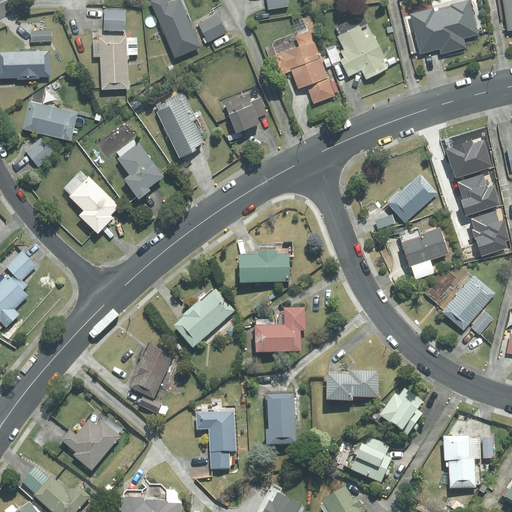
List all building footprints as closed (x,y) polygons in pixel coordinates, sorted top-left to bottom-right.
[(168,0),(153,0),(177,57),(203,46),(182,0),(179,0),(170,4),(168,0)] [(289,0),(268,0),(270,9),(291,5),(289,0)] [(471,0),(412,15),(422,54),(441,49),(443,54),(468,47),(466,38),(481,35),(471,0)] [(128,10),(106,9),(105,30),(127,31),(128,10)] [(218,13),(199,24),(210,42),(229,32),(218,13)] [(292,21),(297,34),(311,29),(313,28),(308,15),(292,21)] [(368,37),(361,25),(339,36),(345,49),(342,50),(346,57),(342,59),(351,76),(363,70),(368,79),(390,68),(385,59),(387,57),(375,33),(368,37)] [(54,30),(32,30),(33,42),(54,41),(54,30)] [(337,95),(312,30),(297,36),(301,46),(277,55),(284,74),(293,70),(300,88),(308,85),(315,103),(337,95)] [(102,38),(95,39),(96,57),(102,56),(104,89),(131,88),(130,59),(131,59),(131,55),(140,54),(139,37),(129,37),(129,35),(102,36),(102,38)] [(52,50),(0,51),(0,54),(1,78),(19,77),(19,79),(42,79),(42,77),(53,76),(52,50)] [(200,119),(185,91),(158,105),(161,110),(159,111),(183,157),(201,148),(199,145),(208,141),(197,120),(200,119)] [(250,95),(227,104),(238,132),(264,122),(261,116),(269,113),(262,97),(253,101),(250,95)] [(80,112),(32,101),(25,128),(73,140),(80,112)] [(57,153),(43,137),(27,150),(40,167),(57,153)] [(473,145),(471,141),(444,150),(450,169),(452,168),(457,180),(493,168),(484,142),(473,145)] [(167,175),(141,142),(120,158),(132,174),(126,178),(142,198),(154,189),(152,186),(167,175)] [(78,169),(67,154),(33,178),(44,194),(78,169)] [(48,200),(62,217),(97,188),(82,171),(48,200)] [(440,191),(422,172),(390,201),(408,220),(440,191)] [(483,174),(458,182),(463,198),(460,199),(465,218),(501,207),(495,188),(488,190),(483,174)] [(116,206),(102,189),(74,218),(86,234),(116,206)] [(496,211),(472,218),(476,230),(473,231),(481,258),(509,249),(507,241),(510,240),(503,220),(499,221),(496,211)] [(396,223),(393,213),(376,219),(380,229),(396,223)] [(452,240),(435,216),(401,240),(424,275),(442,263),(434,252),(452,240)] [(0,317),(9,327),(22,313),(17,309),(31,294),(26,289),(30,285),(24,280),(39,265),(24,250),(8,266),(16,274),(13,277),(10,273),(0,283),(0,317)] [(256,256),(241,256),(241,284),(291,283),(291,256),(280,256),(280,251),(256,251),(256,256)] [(497,293),(476,273),(443,309),(464,329),(497,293)] [(237,312),(216,290),(176,328),(196,350),(237,312)] [(285,326),(258,326),(258,352),(300,352),(301,332),(305,332),(306,309),(286,309),(285,326)] [(494,318),(486,311),(472,327),(481,334),(494,318)] [(143,362),(132,388),(155,400),(161,387),(170,392),(182,366),(172,361),(176,353),(153,343),(149,352),(144,349),(139,360),(143,362)] [(352,375),(334,375),(328,375),(327,403),(353,404),(353,399),(380,400),(380,372),(352,371),(352,375)] [(396,396),(383,417),(411,435),(424,413),(417,409),(424,399),(407,388),(400,399),(396,396)] [(297,396),(269,395),(268,445),(296,446),(297,396)] [(155,401),(142,396),(138,406),(166,417),(170,407),(155,401)] [(228,412),(197,413),(197,431),(210,431),(211,471),(234,471),(233,453),(237,453),(236,407),(228,407),(228,412)] [(92,472),(122,439),(96,416),(77,437),(71,432),(63,442),(76,454),(74,456),(92,472)] [(391,444),(369,435),(354,471),(385,484),(395,460),(386,457),(391,444)] [(495,436),(483,437),(484,460),(495,459),(495,436)] [(472,437),(446,437),(446,462),(452,462),(451,488),(476,489),(476,460),(472,460),(472,437)] [(492,463),(482,462),(480,473),(490,474),(492,463)] [(38,466),(22,482),(52,511),(78,511),(91,499),(81,490),(72,500),(38,466)] [(300,511),(303,506),(282,495),(285,490),(272,483),(257,511),(300,511)] [(324,501),(325,504),(330,511),(361,511),(360,509),(364,506),(351,485),(324,501)] [(125,499),(123,511),(183,511),(184,496),(175,490),(167,490),(167,501),(125,499)] [(17,504),(5,511),(35,511),(30,503),(21,510),(17,504)]
